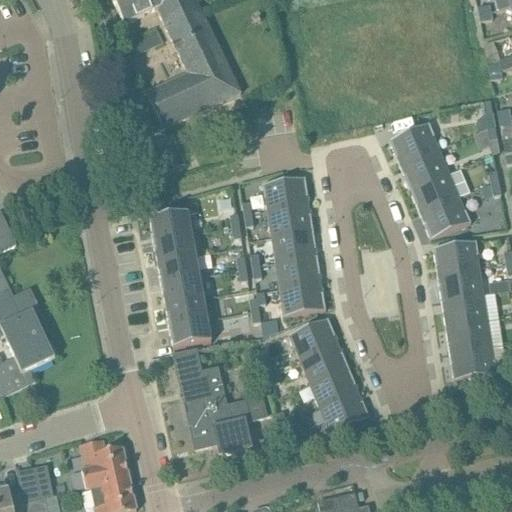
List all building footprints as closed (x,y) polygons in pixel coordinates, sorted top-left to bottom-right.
[(165,0),(110,0),(124,28),(156,13),(187,77),(146,96),(163,133),(241,97),(194,0),(180,0),(168,6),(165,0)] [(511,0),(494,0),(499,13),(510,9),(510,11),(511,10),(511,0)] [(480,18),(492,15),(490,8),(478,11),(480,18)] [(494,23),(492,15),(480,18),(481,25),(494,23)] [(157,34),(126,46),(131,59),(162,47),(157,34)] [(511,70),(511,45),(510,46),(511,50),(511,58),(501,63),(494,44),(484,47),(488,70),(489,70),(501,69),(504,74),(511,70)] [(503,82),(501,69),(489,70),(488,70),(491,84),(503,82)] [(490,105),(482,106),(485,118),(492,117),(490,105)] [(511,119),(510,113),(498,115),(499,121),(511,119)] [(511,126),(511,119),(499,121),(500,129),(511,127),(511,126)] [(429,128),(389,144),(396,161),(397,160),(401,169),(438,153),(433,140),(434,140),(429,128)] [(494,131),(487,132),(490,145),(498,143),(494,131)] [(438,153),(401,169),(405,178),(403,178),(410,194),(448,178),(438,153)] [(448,178),(410,194),(416,209),(418,209),(421,218),(459,202),(471,197),(460,173),(448,178)] [(497,175),(489,177),(491,189),(499,187),(497,175)] [(305,182),(262,189),(264,202),(266,201),(268,216),(308,209),(306,200),(308,200),(305,182)] [(499,187),(491,189),(493,200),(501,199),(499,187)] [(459,202),(421,218),(425,227),(424,227),(431,244),(471,227),(465,215),(464,215),(459,202)] [(250,206),(242,207),(244,219),(252,218),(250,206)] [(308,209),(268,216),(272,242),(313,235),(311,219),(309,219),(308,209)] [(0,255),(16,248),(1,216),(0,216),(0,255)] [(150,223),(154,246),(192,239),(188,217),(150,223)] [(238,218),(230,220),(232,232),(240,230),(238,218)] [(252,218),(244,219),(246,231),(253,230),(252,218)] [(240,230),(232,232),(234,243),(242,242),(240,230)] [(313,235),(272,242),(276,268),(317,261),(317,260),(316,261),(314,252),(316,252),(313,235)] [(192,239),(154,246),(158,267),(195,260),(192,239)] [(476,245),(433,252),(436,270),(437,269),(439,279),(478,273),(476,259),(478,258),(476,245)] [(511,259),(511,255),(503,257),(506,269),(511,267),(511,259)] [(258,258),(250,260),(252,271),(260,270),(258,258)] [(195,260),(158,267),(161,288),(199,281),(195,260)] [(244,261),(236,262),(238,274),(246,273),(244,261)] [(317,261),(276,268),(280,294),(320,288),(318,278),(320,278),(317,261)] [(260,270),(252,271),(254,283),(262,282),(260,270)] [(0,273),(0,338),(1,341),(5,339),(15,361),(0,368),(0,401),(35,385),(30,373),(55,362),(36,322),(43,319),(30,292),(13,300),(0,273)] [(246,273),(238,274),(240,286),(248,285),(246,273)] [(440,288),(439,289),(441,305),(483,299),(478,273),(439,279),(440,288)] [(199,281),(161,288),(165,309),(203,302),(199,281)] [(510,295),(508,284),(501,285),(502,296),(510,295)] [(320,288),(280,294),(282,308),(281,308),(283,321),(325,315),(323,297),(321,297),(320,288)] [(264,296),(256,297),(257,302),(258,310),(266,309),(264,296)] [(483,299),(441,305),(441,306),(443,306),(444,314),(443,315),(445,331),(487,325),(483,299)] [(203,302),(165,309),(169,331),(207,324),(203,302)] [(257,302),(249,303),(251,315),(259,314),(258,310),(257,302)] [(259,314),(251,315),(253,328),(261,326),(259,314)] [(328,323),(288,340),(293,352),(295,351),(300,364),(337,349),(334,340),(335,339),(328,323)] [(169,331),(173,353),(211,346),(207,324),(169,331)] [(487,325),(445,331),(448,348),(449,348),(451,357),(491,351),(487,325)] [(337,349),(300,364),(310,389),(349,373),(342,357),(341,358),(337,349)] [(452,367),(451,367),(454,384),(496,378),(495,370),(506,369),(503,349),(491,351),(451,357),(452,367)] [(266,421),(260,397),(245,401),(246,405),(226,409),(217,371),(201,374),(200,370),(200,371),(196,355),(173,358),(196,453),(218,448),(220,459),(250,452),(244,425),(266,421)] [(273,363),(265,365),(269,376),(276,374),(273,363)] [(349,373),(310,389),(320,413),(358,398),(354,389),(355,388),(349,373)] [(276,374),(269,376),(272,388),(280,386),(276,374)] [(499,382),(486,384),(487,391),(500,389),(499,382)] [(358,398),(320,413),(326,426),(325,427),(330,439),(370,422),(363,406),(361,406),(358,398)] [(283,415),(276,417),(280,429),(287,426),(283,415)] [(287,426),(280,429),(284,440),(291,438),(287,426)] [(87,494),(92,493),(130,485),(122,452),(105,456),(102,445),(81,449),(86,472),(82,473),(87,494)] [(47,469),(34,472),(40,503),(46,502),(53,500),(47,469)] [(34,472),(16,476),(21,497),(23,507),(40,503),(34,472)] [(135,511),(130,485),(92,493),(96,511),(94,511),(135,511)] [(0,489),(0,511),(23,511),(23,507),(21,497),(8,500),(6,488),(0,489)] [(368,511),(368,510),(358,511),(355,497),(318,506),(318,511),(368,511)] [(47,511),(46,502),(40,503),(23,507),(23,511),(47,511)]
